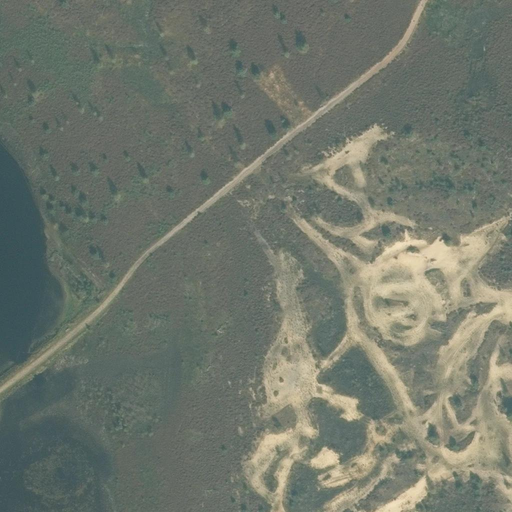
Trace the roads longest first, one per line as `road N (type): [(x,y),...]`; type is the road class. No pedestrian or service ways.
road 1 (track): [(109,301),(146,254),(395,52),(424,0)]
road 2 (track): [(0,391),(109,301)]
